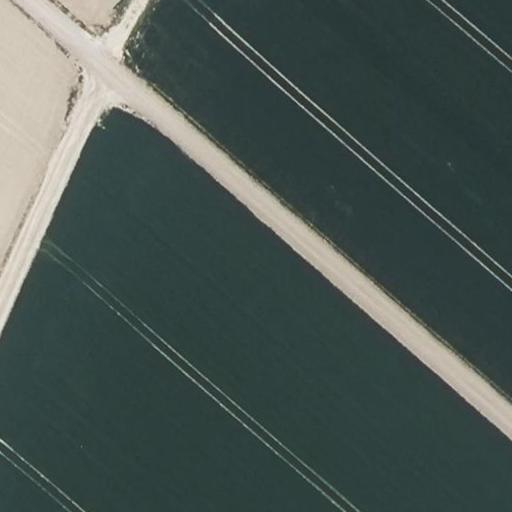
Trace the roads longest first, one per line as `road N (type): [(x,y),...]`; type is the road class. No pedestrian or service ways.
road 1 (track): [(511,423),(28,0)]
road 2 (track): [(134,0),(98,60),(0,286)]
